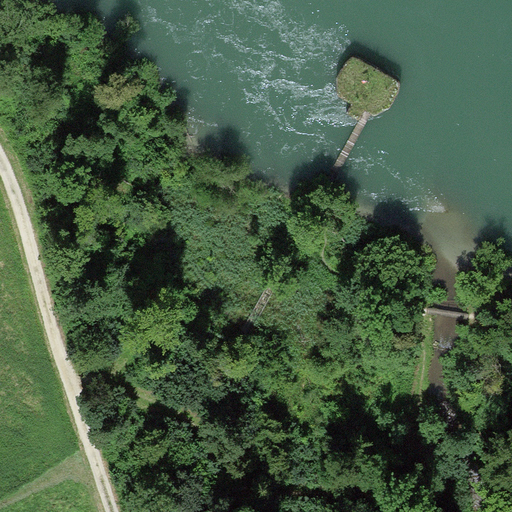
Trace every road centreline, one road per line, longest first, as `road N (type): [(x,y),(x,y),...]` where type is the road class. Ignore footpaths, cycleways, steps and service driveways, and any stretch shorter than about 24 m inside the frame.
road 1 (track): [(65,371),(0,139)]
road 2 (track): [(107,511),(65,371)]
